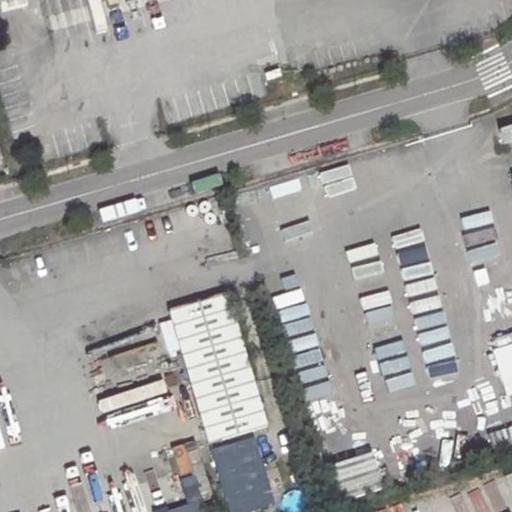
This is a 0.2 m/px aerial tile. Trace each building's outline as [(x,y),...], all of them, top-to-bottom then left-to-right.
[(503,145),(511,142),(511,179),(509,180),(511,192),(511,127),(499,131),(503,145)] [(232,195),(238,224),(302,210),(295,181),(232,195)] [(404,307),(432,301),(415,224),(387,230),(404,307)] [(387,271),(358,282),(372,317),(400,307),(387,271)] [(481,306),(511,299),(506,275),(475,282),(481,306)] [(260,424),(222,291),(162,309),(200,442),(260,424)] [(319,294),(295,300),(302,328),(327,322),(319,294)] [(459,381),(447,326),(408,335),(403,312),(372,319),(389,397),(459,381)] [(328,327),(306,335),(316,362),(338,353),(328,327)] [(362,424),(327,439),(339,467),(374,452),(362,424)] [(252,438),(206,453),(225,511),(255,511),(275,505),(252,438)] [(346,496),(404,483),(397,453),(339,466),(346,496)] [(162,511),(202,511),(199,488),(182,491),(184,508),(162,511)]
